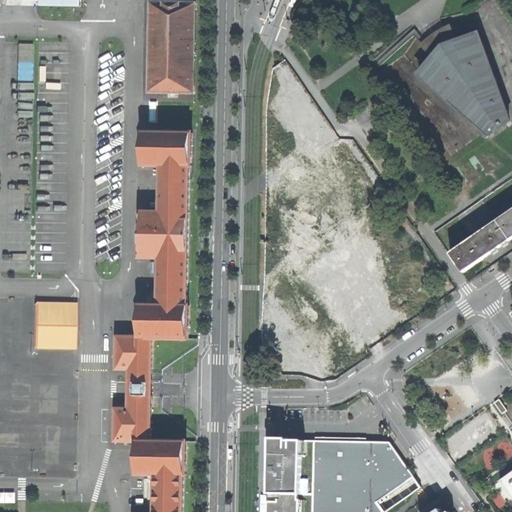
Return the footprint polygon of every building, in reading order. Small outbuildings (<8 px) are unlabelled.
[(149,92),(193,93),(193,85),(199,85),(199,71),(194,70),(194,2),(150,1),(149,92)] [(489,132),(510,117),(479,31),(455,41),(453,32),(449,34),(445,28),(439,17),(434,20),(429,22),(424,26),(418,32),(429,41),(429,42),(431,46),(429,49),(435,54),(427,62),(419,72),(458,105),(489,132)] [(19,43),(19,80),(34,80),(33,43),(19,43)] [(184,511),(185,474),(187,475),(187,442),(151,441),(152,390),(153,339),(188,339),(189,304),(187,304),(189,165),(191,165),(192,132),(143,131),(142,141),(139,144),(138,149),(139,151),(142,153),(142,165),(160,165),(160,211),(140,211),(140,257),(160,258),(159,303),(140,303),(139,336),(117,335),(116,368),(129,369),(129,389),(129,408),(116,408),(115,440),(137,441),(137,474),(156,474),(154,511),(184,511)] [(347,141),(324,155),(336,176),(328,181),(325,175),(302,188),(295,177),(273,189),(299,232),(375,187),(347,141)] [(511,213),(464,246),(463,244),(451,252),(463,270),(472,265),(511,237),(511,213)] [(297,277),(277,289),(333,382),(353,369),(297,277)] [(35,302),(34,346),(74,347),(74,303),(35,302)] [(271,438),(270,490),(314,491),(315,439),(271,438)] [(389,442),(315,439),(314,491),(313,511),(384,511),(421,486),(389,442)] [(511,472),(500,481),(511,498),(511,472)] [(313,511),(314,491),(270,490),(269,511),(313,511)] [(0,492),(0,500),(15,500),(15,491),(0,492)]
